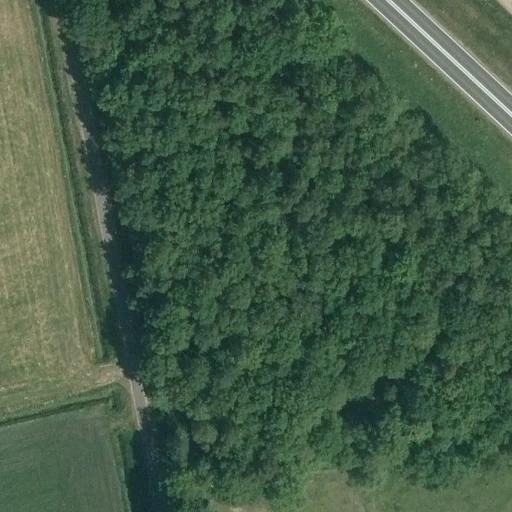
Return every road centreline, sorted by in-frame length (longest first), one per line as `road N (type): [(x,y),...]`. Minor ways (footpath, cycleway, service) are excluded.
road 1 (unclassified): [(157,511),(64,0)]
road 2 (trunk): [(511,114),(389,0)]
